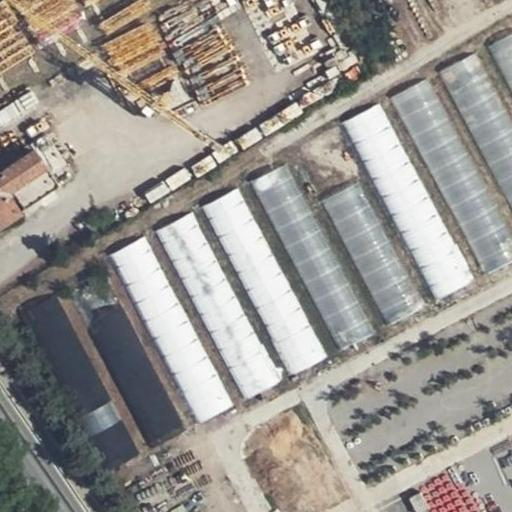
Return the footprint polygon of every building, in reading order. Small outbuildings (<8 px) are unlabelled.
[(196,0),(187,6),(186,10),(202,33),(235,14),(225,0),(196,0)] [(511,32),(491,43),(511,85),(511,32)] [(511,112),(482,50),(444,68),(511,210),(511,112)] [(487,272),(511,257),(511,227),(428,76),(391,97),(487,272)] [(348,116),(428,299),(468,282),(388,98),(348,116)] [(0,154),(0,176),(27,158),(23,152),(17,143),(0,154)] [(50,173),(61,166),(56,159),(45,166),(37,153),(35,154),(30,148),(23,152),(27,158),(0,176),(0,225),(59,188),(50,173)] [(252,181),(341,349),(377,331),(288,162),(252,181)] [(325,199),(372,293),(390,284),(378,261),(399,251),(364,180),(325,199)] [(208,202),(289,375),(326,358),(244,185),(208,202)] [(197,209),(161,226),(244,399),(280,382),(197,209)] [(227,408),(155,233),(118,249),(190,423),(227,408)] [(127,317),(97,331),(151,443),(180,429),(127,317)]
